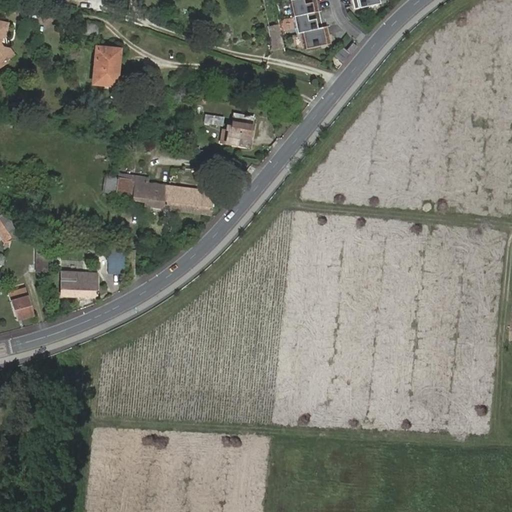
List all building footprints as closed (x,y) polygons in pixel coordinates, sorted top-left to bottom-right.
[(315,0),(290,0),(289,0),(293,17),(318,11),(315,0)] [(352,0),(354,10),(380,5),(378,0),(352,0)] [(318,11),(293,17),(297,34),(301,33),(302,33),(302,32),(322,28),(322,27),(318,11)] [(0,68),(8,63),(7,61),(15,55),(12,50),(5,48),(3,44),(4,39),(8,37),(10,28),(8,24),(0,22),(0,68)] [(72,23),(70,34),(95,36),(96,25),(72,23)] [(302,33),(301,33),(305,49),(330,43),(326,26),(322,27),(322,28),(302,32),(302,33)] [(279,27),(263,30),(267,48),(282,45),(279,27)] [(341,47),(333,56),(342,64),(356,47),(352,43),(346,50),(341,47)] [(94,48),(91,83),(110,85),(112,62),(115,62),(116,50),(94,48)] [(250,136),(252,123),(253,118),(234,115),(232,127),(227,127),(226,130),(224,130),(221,143),(251,148),(253,136),(250,136)] [(205,116),(204,124),(222,126),(224,118),(205,116)] [(131,179),(119,177),(117,194),(128,195),(128,197),(147,199),(149,183),(149,178),(137,177),(136,181),(131,181),(131,179)] [(147,199),(146,207),(211,216),(214,192),(203,191),(194,190),(182,188),(183,181),(171,179),(170,186),(149,183),(147,199)] [(15,227),(5,213),(0,216),(0,235),(4,242),(10,237),(12,230),(15,227)] [(110,272),(125,272),(126,246),(110,246),(110,272)] [(65,252),(65,247),(52,248),(52,254),(52,255),(60,255),(60,252),(65,252)] [(51,256),(51,254),(50,254),(37,255),(37,268),(51,268),(51,256)] [(63,272),(62,297),(97,298),(98,273),(63,272)] [(10,294),(17,320),(34,315),(27,289),(10,294)]
